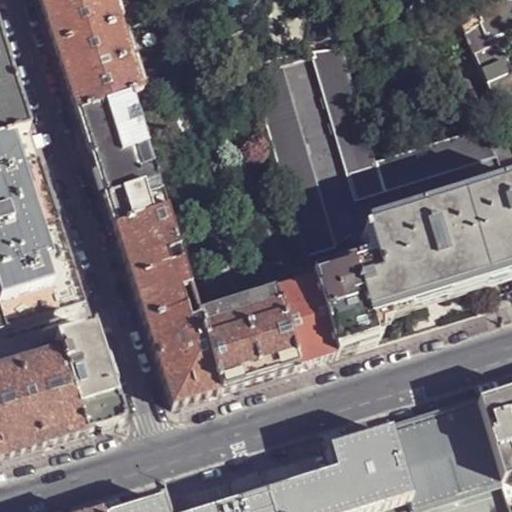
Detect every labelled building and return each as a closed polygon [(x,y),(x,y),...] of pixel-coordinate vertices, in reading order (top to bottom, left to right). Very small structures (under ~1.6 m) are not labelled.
[(37,0),(46,25),(54,52),(117,32),(106,0),(37,0)] [(511,0),(467,19),(454,25),(458,34),(459,34),(471,58),(492,103),(503,126),(510,140),(511,139),(511,80),(494,41),(511,33),(511,0)] [(242,27),(232,29),(218,33),(221,44),(260,34),(257,23),(242,27)] [(124,103),(139,99),(117,32),(54,52),(67,90),(76,118),(124,103)] [(0,140),(28,132),(0,43),(0,140)] [(375,165),(334,52),(305,57),(307,62),(355,202),(496,159),(483,132),(375,165)] [(291,59),(272,64),(274,72),(307,62),(305,57),(291,59)] [(476,110),(492,103),(471,58),(455,64),(476,110)] [(272,64),(243,71),(303,260),(334,251),(274,72),(272,64)] [(96,181),(113,233),(161,218),(124,103),(76,118),(96,181)] [(57,219),(28,132),(0,140),(0,313),(5,329),(85,306),(57,219)] [(511,246),(511,196),(510,191),(507,186),(489,192),(491,197),(505,240),(503,240),(506,248),(511,246)] [(491,197),(489,192),(424,211),(426,216),(460,207),(491,197)] [(460,207),(484,284),(486,283),(511,275),(511,246),(506,248),(503,240),(505,240),(491,197),(460,207)] [(334,362),(375,349),(368,326),(387,320),(386,314),(482,284),(484,284),(460,207),(426,216),(424,211),(417,214),(418,219),(363,236),(363,238),(360,239),(361,244),(365,243),(371,265),(360,269),(359,264),(350,266),(352,272),(309,284),(310,286),(334,362)] [(362,231),(363,236),(418,219),(417,214),(362,231)] [(129,281),(144,328),(192,313),(176,266),(173,254),(161,218),(113,233),(129,281)] [(366,261),(359,264),(360,269),(371,265),(365,243),(361,244),(366,261)] [(308,279),(309,284),(352,272),(350,266),(308,279)] [(313,368),(334,362),(310,286),(271,298),(276,312),(295,374),(313,368)] [(198,335),(276,312),(271,298),(259,303),(257,297),(193,318),(198,335)] [(256,386),(295,374),(276,312),(198,335),(219,397),(256,386)] [(193,405),(219,397),(198,335),(193,318),(192,313),(144,328),(171,412),(193,405)] [(123,427),(92,329),(56,340),(59,354),(85,439),(101,434),(123,427)] [(0,464),(38,453),(85,439),(59,354),(39,360),(0,372),(0,464)] [(508,511),(511,511),(511,395),(495,401),(475,407),(499,487),(501,487),(505,500),(508,511)] [(475,407),(387,434),(409,504),(411,511),(413,511),(499,487),(475,407)] [(365,441),(387,511),(409,504),(387,434),(365,441)] [(165,511),(162,502),(129,511),(384,511),(387,511),(365,441),(324,453),(332,477),(266,497),(251,501),(237,506),(216,511),(165,511)]
